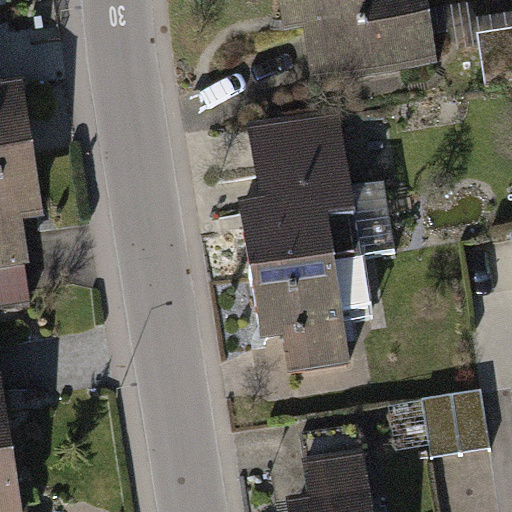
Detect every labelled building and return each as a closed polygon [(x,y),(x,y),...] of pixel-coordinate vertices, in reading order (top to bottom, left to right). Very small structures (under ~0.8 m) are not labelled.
[(272,0),(278,41),(297,38),(306,94),(430,75),(418,0),(272,0)] [(0,164),(29,161),(19,88),(0,90),(0,164)] [(245,280),(329,266),(323,226),(345,223),(328,120),(245,134),(257,206),(233,210),(245,280)] [(29,161),(0,164),(0,269),(23,267),(18,232),(38,229),(29,161)] [(365,244),(338,248),(353,339),(379,335),(365,244)] [(329,266),(245,280),(255,343),(270,340),(276,379),(346,367),(329,266)] [(0,315),(29,311),(23,267),(0,269),(0,315)] [(0,464),(9,463),(0,387),(0,464)] [(482,396),(423,406),(432,462),(491,452),(482,396)] [(285,511),(370,511),(358,432),(298,441),(308,503),(285,506),(285,511)] [(15,511),(9,463),(0,464),(0,511),(15,511)]
